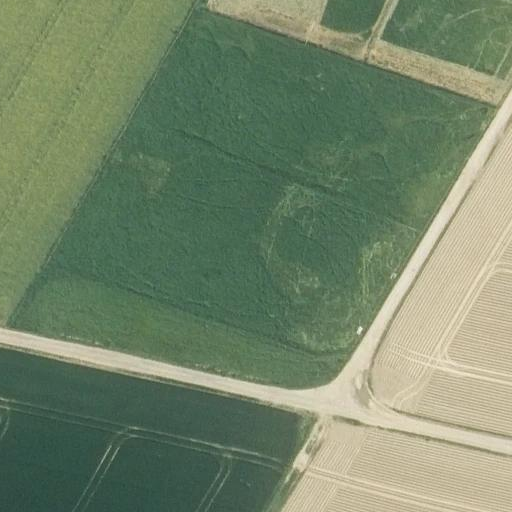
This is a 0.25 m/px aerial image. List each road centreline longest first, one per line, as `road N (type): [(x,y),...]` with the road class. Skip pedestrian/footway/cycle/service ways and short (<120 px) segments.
road 1 (track): [(511,448),(0,336)]
road 2 (track): [(270,511),(511,105)]
